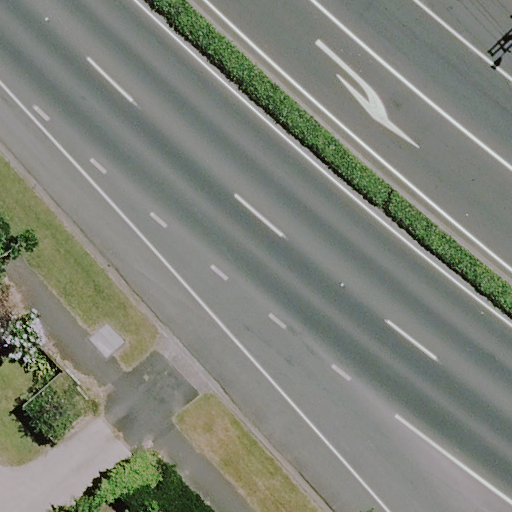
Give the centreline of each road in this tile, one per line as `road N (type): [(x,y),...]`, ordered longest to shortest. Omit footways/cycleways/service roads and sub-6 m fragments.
road 1 (trunk): [(372,331),(283,269),(172,165),(18,0)]
road 2 (trunk): [(316,0),(511,165)]
road 3 (trunk): [(460,511),(372,331)]
road 4 (trunk): [(511,424),(372,331)]
